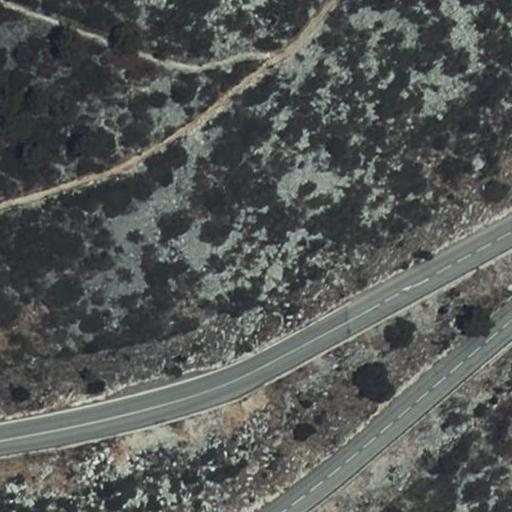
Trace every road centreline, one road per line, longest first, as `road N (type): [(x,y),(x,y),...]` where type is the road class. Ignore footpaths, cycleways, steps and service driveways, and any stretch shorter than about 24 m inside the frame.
road 1 (tertiary): [(511,226),(212,384),(100,419),(0,437)]
road 2 (tertiary): [(279,511),(331,478),(511,319)]
